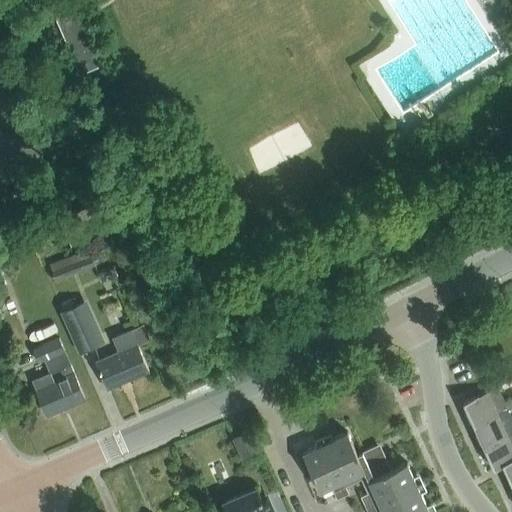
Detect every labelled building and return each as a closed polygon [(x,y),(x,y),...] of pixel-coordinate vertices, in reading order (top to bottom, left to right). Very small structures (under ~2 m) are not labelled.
[(100,65),(74,4),(54,13),(79,74),(100,65)] [(95,203),(82,209),(60,218),(70,243),(106,228),(95,203)] [(89,249),(89,247),(49,262),(55,279),(58,278),(60,281),(71,277),(70,274),(95,264),(91,255),(98,253),(95,246),(89,249)] [(114,267),(98,274),(101,281),(104,280),(107,288),(121,282),(114,267)] [(79,352),(105,341),(86,299),(60,311),(79,352)] [(131,329),(138,345),(150,340),(143,324),(131,329)] [(84,399),(70,365),(54,329),(46,333),(50,341),(33,348),(39,362),(44,359),(54,382),(36,390),(46,415),(84,399)] [(107,390),(148,372),(137,345),(95,363),(107,390)] [(463,401),(474,424),(507,408),(507,409),(511,406),(511,396),(504,401),(497,386),(463,401)] [(507,408),(474,424),(484,445),(511,432),(511,418),(507,409),(507,408)] [(346,485),(349,484),(361,479),(358,473),(365,471),(374,491),(362,496),(368,511),(431,511),(409,461),(394,467),(383,442),(361,451),(352,429),(307,448),(323,488),(332,484),(337,497),(349,492),(346,485)] [(511,432),(484,445),(494,468),(503,464),(511,459),(511,432)] [(243,458),(254,453),(246,433),(235,438),(243,458)] [(511,459),(503,464),(511,483),(511,459)] [(270,511),(264,496),(261,497),(256,486),(223,501),(227,511),(270,511)]
